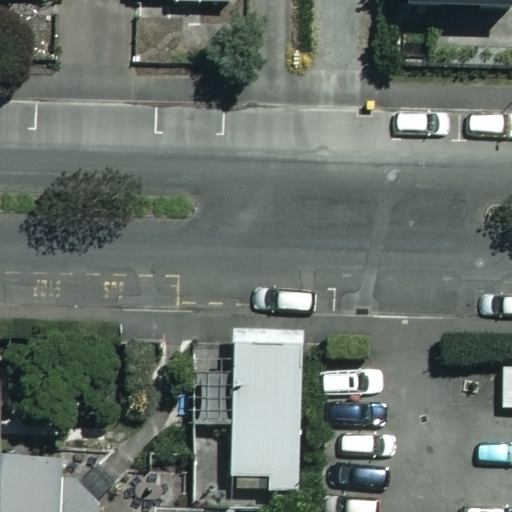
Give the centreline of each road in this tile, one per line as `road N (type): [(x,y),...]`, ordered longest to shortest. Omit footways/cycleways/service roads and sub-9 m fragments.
road 1 (tertiary): [(0,154),(341,163)]
road 2 (tertiary): [(339,256),(0,249)]
road 3 (tertiary): [(511,260),(339,256)]
road 4 (tertiary): [(341,163),(511,167)]
